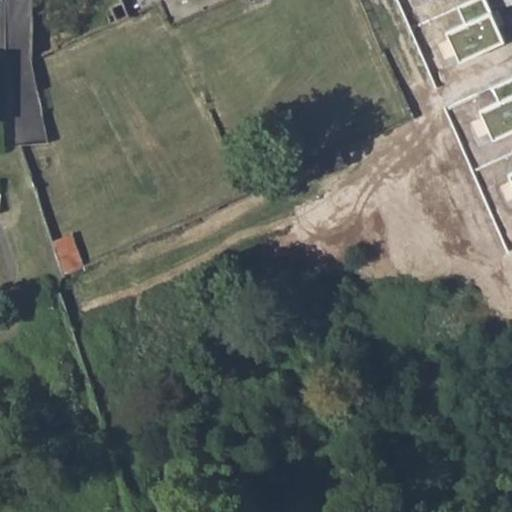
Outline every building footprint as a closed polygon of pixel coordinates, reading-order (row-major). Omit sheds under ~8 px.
[(31,0),(32,16),(50,7),(49,0),(31,0)] [(465,24),(492,12),(486,0),(475,0),(458,8),(465,24)] [(445,32),(458,62),(505,42),(492,12),(465,24),(445,32)] [(499,103),(511,97),(511,78),(492,87),(499,103)] [(479,112),(492,141),(511,132),(511,97),(499,103),(479,112)]
